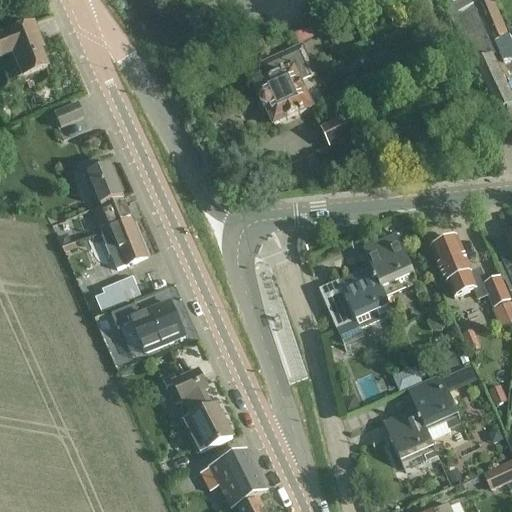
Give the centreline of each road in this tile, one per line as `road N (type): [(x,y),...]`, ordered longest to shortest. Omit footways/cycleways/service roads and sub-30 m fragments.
road 1 (secondary): [(282,474),(77,23)]
road 2 (unclassified): [(348,511),(303,325),(265,217)]
road 3 (tertiary): [(244,229),(208,199),(115,39),(98,24),(77,23)]
road 4 (tertiary): [(282,474),(295,437),(241,276),(244,229)]
road 5 (tertiary): [(265,217),(511,191)]
